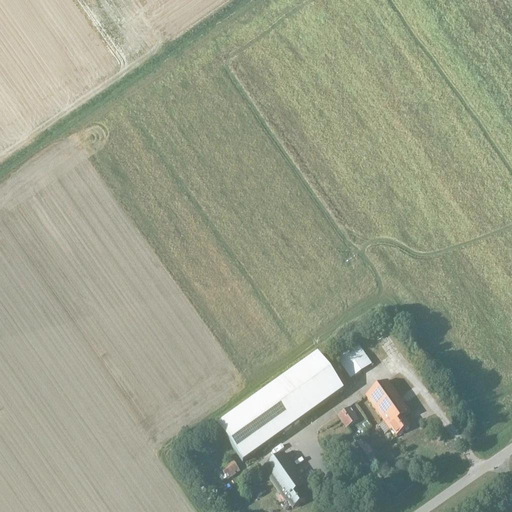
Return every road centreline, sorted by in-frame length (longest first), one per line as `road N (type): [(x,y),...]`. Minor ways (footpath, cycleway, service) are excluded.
road 1 (unknown): [(356,388),(374,374),(409,366),(479,468)]
road 2 (unknown): [(359,511),(316,446),(317,418),(334,407)]
